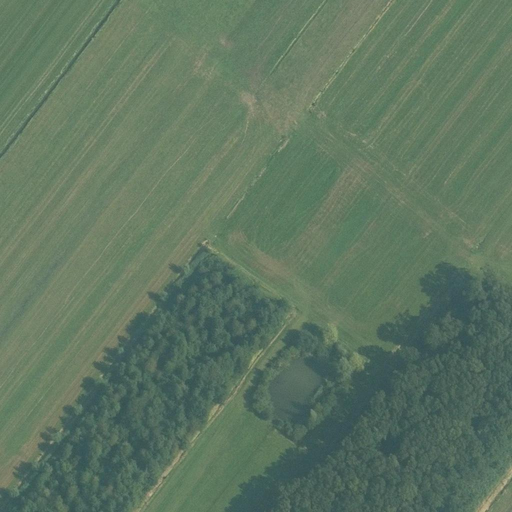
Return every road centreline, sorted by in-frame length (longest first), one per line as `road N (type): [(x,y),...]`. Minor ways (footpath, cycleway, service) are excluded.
road 1 (track): [(11,511),(203,258),(217,254),(300,315)]
road 2 (track): [(305,304),(169,511)]
